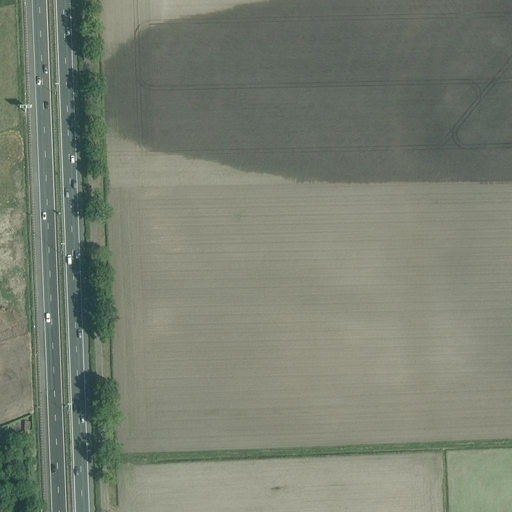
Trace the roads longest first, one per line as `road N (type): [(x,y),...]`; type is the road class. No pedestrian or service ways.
road 1 (motorway): [(82,511),(62,0)]
road 2 (motorway): [(39,0),(59,511)]
road 3 (unclassified): [(104,511),(85,0)]
